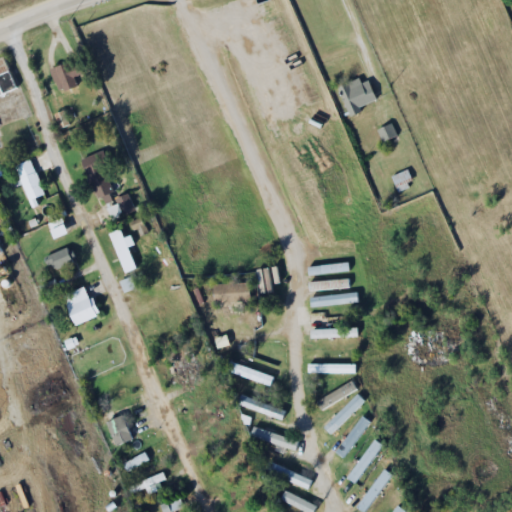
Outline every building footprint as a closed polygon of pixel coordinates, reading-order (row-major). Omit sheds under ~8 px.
[(0,94),(15,89),(4,57),(0,57),(0,94)] [(49,70),(58,94),(76,87),(72,77),(81,74),(76,60),(49,70)] [(339,79),(352,110),(363,106),(361,100),(379,93),(372,73),(363,77),(361,70),(339,79)] [(377,123),(383,136),(398,129),(392,117),(377,123)] [(79,160),(96,198),(112,191),(102,169),(108,166),(101,151),(79,160)] [(28,202),(44,196),(30,159),(14,166),(28,202)] [(391,170),(398,186),(415,179),(409,163),(391,170)] [(116,199),(125,215),(134,210),(125,194),(116,199)] [(133,244),(129,235),(123,238),(119,228),(107,233),(125,273),(135,268),(126,247),(133,244)] [(48,273),(73,262),(66,247),(42,258),(48,273)] [(249,302),(248,283),(212,283),(212,303),(249,302)] [(61,297),(74,326),(97,315),(84,286),(61,297)] [(356,338),(356,328),(310,328),(310,338),(356,338)] [(169,363),(174,379),(197,372),(191,356),(169,363)] [(270,385),(273,375),(227,363),(225,372),(270,385)] [(316,404),(321,412),(355,388),(349,380),(316,404)] [(283,414),(242,392),(237,401),(278,423),(283,414)] [(322,428),(330,435),(364,401),(356,394),(322,428)] [(188,417),(193,425),(229,406),(225,397),(188,417)] [(113,446),(130,441),(123,416),(106,421),(113,446)] [(371,424),(363,417),(333,451),(341,458),(371,424)] [(298,440),(252,429),(250,437),(295,449),(298,440)] [(383,448),(375,441),(345,476),(353,483),(383,448)] [(125,472),(148,460),(144,453),(121,464),(125,472)] [(210,470),(213,479),(252,466),(249,458),(210,470)] [(264,471),(307,489),(311,481),(268,462),(264,471)] [(360,511),(364,511),(392,476),(383,470),(354,508),(360,511)] [(158,490),(156,484),(165,480),(162,473),(127,487),(130,494),(144,488),(147,495),(158,490)] [(226,506),(228,511),(234,511),(262,499),(258,491),(226,506)] [(312,511),(315,506),(284,492),(280,500),(305,511),(312,511)] [(161,511),(173,511),(183,508),(178,497),(159,506),(161,511)]
